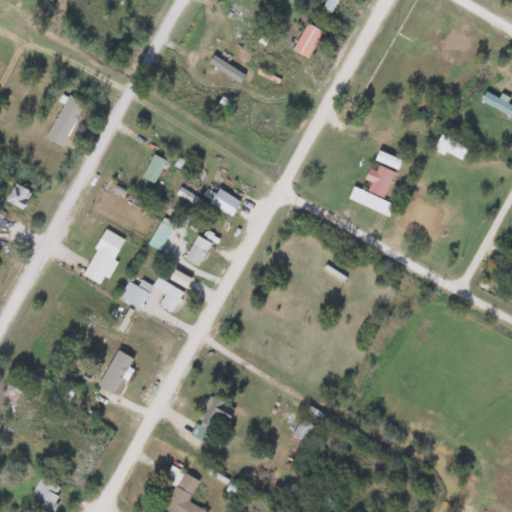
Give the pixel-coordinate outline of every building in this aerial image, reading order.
[(324,0),(321,6),(330,11),(336,0),(324,0)] [(290,48),(306,57),(321,31),(305,22),(290,48)] [(44,140),(63,147),(82,102),(64,94),(44,140)] [(486,102),(511,116),(511,108),(490,97),(486,102)] [(370,128),(377,117),(390,126),(397,114),(372,98),(358,120),(370,128)] [(399,160),(377,151),(373,160),(396,169),(399,160)] [(140,177),(151,183),(164,161),(152,154),(140,177)] [(377,211),(392,171),(376,166),(367,192),(352,186),(347,200),(377,211)] [(22,209),(31,192),(13,183),(4,200),(22,209)] [(209,199),(231,213),(238,201),(216,188),(209,199)] [(79,274),(97,284),(123,240),(105,229),(79,274)] [(210,243),(196,235),(182,258),(195,266),(210,243)] [(498,278),(511,283),(511,266),(504,263),(498,278)] [(113,394),(132,359),(115,350),(96,385),(113,394)] [(215,414),(223,421),(233,411),(214,394),(194,416),(205,426),(215,414)] [(319,430),(301,419),(291,434),(309,446),(319,430)] [(198,482),(170,466),(162,480),(172,486),(159,508),(166,511),(204,511),(187,502),(198,482)] [(49,511),(62,490),(41,477),(24,507),(32,511),(49,511)]
